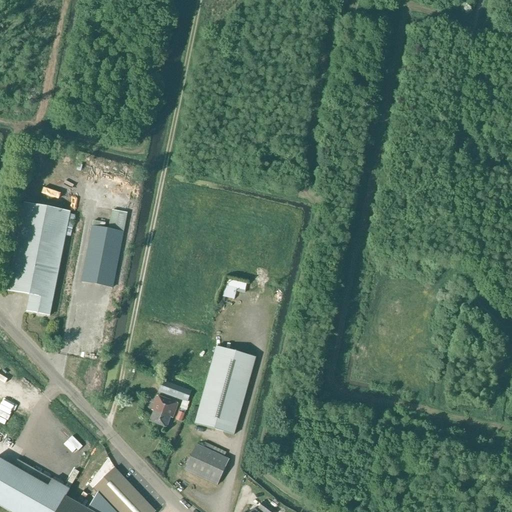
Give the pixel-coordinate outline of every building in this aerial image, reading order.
[(49,316),(64,240),(70,213),(24,204),(7,291),(30,295),(26,312),(49,316)] [(81,282),(113,288),(127,214),(112,211),(108,231),(92,228),(81,282)] [(223,297),(235,299),(236,291),(245,293),(246,283),(226,280),(223,297)] [(234,435),(255,358),(216,347),(194,424),(234,435)] [(159,392),(188,403),(192,392),(163,381),(159,392)] [(172,419),(177,404),(157,396),(152,411),(153,412),(149,422),(166,428),(170,418),(172,419)] [(185,415),(179,413),(176,421),(181,423),(185,415)] [(225,452),(204,442),(202,448),(196,445),(185,470),(217,486),(229,460),(222,457),(225,452)] [(0,460),(0,506),(10,511),(56,511),(65,497),(69,490),(12,457),(8,464),(0,460)] [(65,497),(57,511),(153,511),(113,468),(91,488),(95,492),(85,509),(65,497)] [(262,511),(275,511),(263,502),(258,508),(262,511)]
